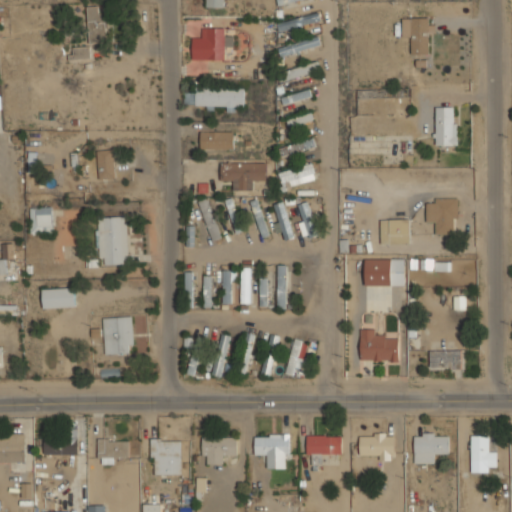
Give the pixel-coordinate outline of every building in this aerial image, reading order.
[(225,0),(207,0),(207,8),(225,8),(225,0)] [(106,43),(106,6),(87,6),(88,43),(106,43)] [(279,32),(321,21),(318,12),(276,23),(279,32)] [(430,53),(429,18),(402,18),(403,37),(412,37),(412,53),(430,53)] [(225,59),(225,48),(234,48),(234,36),(225,36),(225,27),(206,27),(206,59),(225,59)] [(277,45),(279,55),(321,47),(319,37),(277,45)] [(90,47),(70,47),(70,60),(90,60),(90,47)] [(283,82),(320,70),(317,61),(280,73),(283,82)] [(110,83),(91,83),(92,124),(111,124),(110,83)] [(245,87),(194,87),(194,106),(245,106),(245,87)] [(312,97),(310,89),(281,97),(284,106),(312,97)] [(456,107),(436,107),(436,147),(456,147),(456,107)] [(314,123),(313,114),(287,119),(288,127),(314,123)] [(200,131),(200,149),(234,149),(234,131),(200,131)] [(279,147),(281,156),(316,147),(314,138),(279,147)] [(98,150),(98,179),(114,179),(114,150),(98,150)] [(266,162),(220,163),(220,180),(233,180),(233,190),(253,189),(253,181),(266,180),(266,162)] [(278,173),(282,188),(316,179),(312,163),(278,173)] [(197,169),(197,192),(225,192),(225,169),(197,169)] [(243,232),(236,197),(226,199),(233,234),(243,232)] [(221,237),(207,198),(197,201),(211,241),(221,237)] [(268,235),(259,198),(252,200),(260,237),(268,235)] [(435,234),(456,234),(456,198),(435,198),(435,234)] [(284,241),(296,237),(282,201),(270,206),(284,241)] [(318,235),(308,202),(295,206),(306,239),(318,235)] [(30,207),(30,233),(52,233),(52,207),(30,207)] [(96,217),(97,257),(104,257),(105,265),(128,264),(127,217),(96,217)] [(381,244),(409,243),(409,219),(380,220),(381,244)] [(186,246),(194,247),(195,226),(186,225),(186,246)] [(0,276),(16,276),(16,243),(1,244),(2,258),(0,258),(0,276)] [(405,259),(364,259),(364,286),(405,286),(405,259)] [(287,265),(277,265),(277,309),(287,309),(287,265)] [(240,304),(251,304),(251,267),(240,267),(240,304)] [(222,270),(222,304),(233,304),(233,270),(222,270)] [(185,306),(193,306),(192,271),(185,271),(185,306)] [(212,276),(203,276),(203,307),(212,307),(212,276)] [(259,277),(259,304),(268,304),(268,277),(259,277)] [(43,307),(76,307),(76,288),(43,288),(43,307)] [(454,296),(453,309),(465,309),(466,297),(454,296)] [(134,353),(134,317),(103,317),(104,354),(134,353)] [(359,361),(399,361),(400,338),(379,338),(379,328),(360,328),(359,361)] [(255,335),(246,332),(236,374),(245,376),(255,335)] [(223,376),(230,335),(220,333),(213,375),(223,376)] [(277,335),(268,334),(263,375),(272,377),(277,335)] [(298,377),(308,342),(295,338),(285,373),(298,377)] [(188,374),(195,375),(200,340),(193,339),(188,374)] [(462,369),(462,349),(429,349),(429,369),(462,369)] [(450,432),(414,432),(414,464),(436,464),(436,454),(450,454),(450,432)] [(24,433),(0,433),(0,462),(24,462),(24,433)] [(290,433),(254,433),(254,456),(265,456),(265,468),(290,468),(290,433)] [(394,458),(394,433),(359,433),(359,458),(394,458)] [(342,435),(307,435),(307,460),(323,460),(323,455),(342,455),(342,435)] [(470,471),(497,471),(497,435),(470,435),(470,471)] [(79,436),(44,436),(44,454),(79,454),(79,436)] [(238,437),(202,437),(202,465),(226,465),(226,455),(238,455),(238,437)] [(181,475),(182,440),(151,439),(151,474),(181,475)] [(97,440),(97,463),(116,463),(116,457),(129,457),(129,440),(97,440)]
